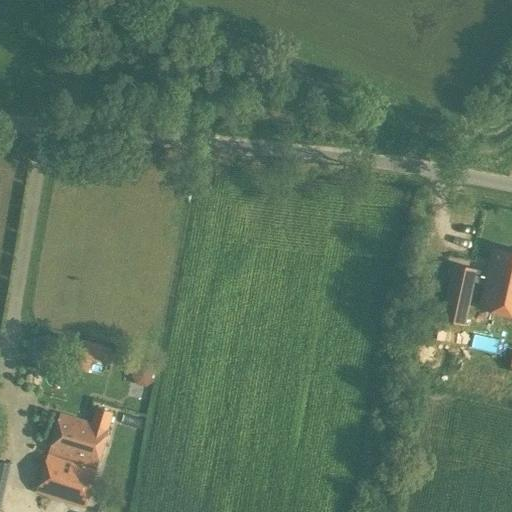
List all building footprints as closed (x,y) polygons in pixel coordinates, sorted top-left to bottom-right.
[(511,252),(493,248),(487,273),(452,265),(440,321),(463,326),(473,283),(484,286),(479,310),(511,316),(511,252)] [(34,335),(29,346),(46,354),(51,343),(34,335)] [(106,364),(110,351),(79,342),(75,355),(106,364)] [(151,371),(134,374),(137,386),(154,383),(151,371)] [(106,438),(112,414),(96,409),(91,424),(60,414),(35,493),(84,508),(101,454),(106,438)] [(0,462),(0,493),(3,495),(10,464),(0,462)] [(99,497),(94,511),(129,511),(131,506),(99,497)]
